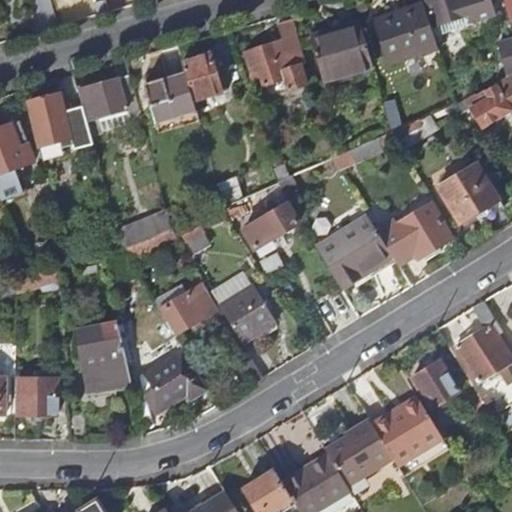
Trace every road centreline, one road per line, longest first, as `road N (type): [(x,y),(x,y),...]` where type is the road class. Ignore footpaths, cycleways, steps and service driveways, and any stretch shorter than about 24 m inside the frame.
road 1 (unclassified): [(0,465),(88,466),(180,453),(511,254)]
road 2 (tertiary): [(249,0),(0,71)]
